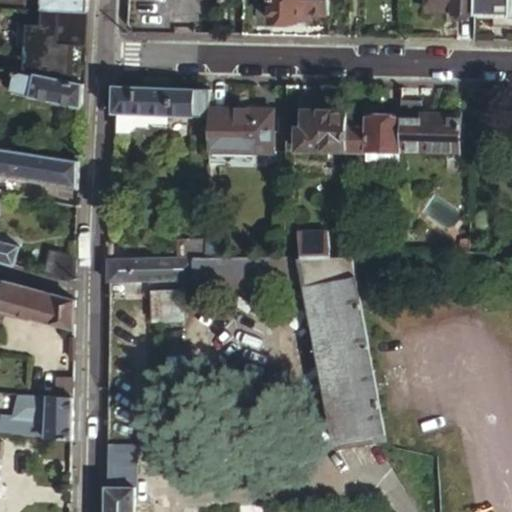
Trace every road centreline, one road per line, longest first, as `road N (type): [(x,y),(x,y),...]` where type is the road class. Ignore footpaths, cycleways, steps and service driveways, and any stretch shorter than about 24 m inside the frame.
road 1 (unclassified): [(102,58),(511,64)]
road 2 (tertiary): [(91,292),(102,58)]
road 3 (tertiary): [(93,511),(91,292)]
